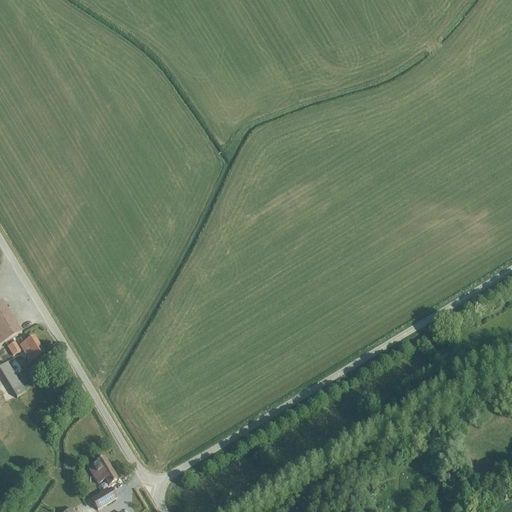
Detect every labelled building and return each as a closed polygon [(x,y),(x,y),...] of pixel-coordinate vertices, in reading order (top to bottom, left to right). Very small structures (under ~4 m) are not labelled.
[(13,357),(20,353),(12,340),(21,334),(1,303),(0,303),(0,347),(5,345),(13,357)] [(30,365),(44,356),(34,338),(27,342),(25,339),(20,342),(22,345),(19,347),(30,365)] [(24,394),(21,389),(7,365),(0,368),(0,373),(16,400),(24,394)] [(109,487),(118,482),(104,458),(87,468),(97,485),(105,480),(109,487)] [(97,511),(117,499),(111,489),(101,495),(104,499),(93,505),(97,511)]
